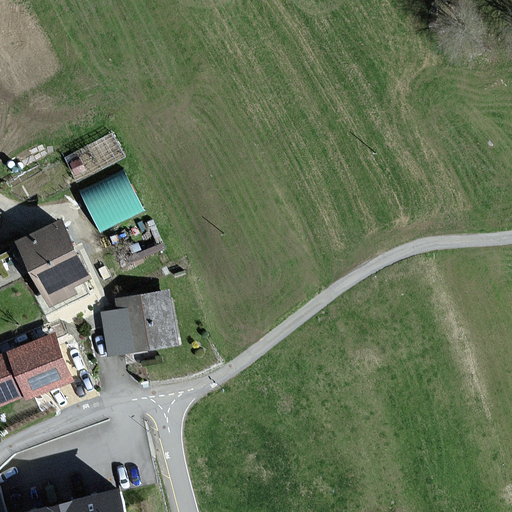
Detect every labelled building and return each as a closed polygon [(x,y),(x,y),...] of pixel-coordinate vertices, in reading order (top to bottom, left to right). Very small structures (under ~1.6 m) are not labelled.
[(123,169),(80,191),(101,233),(145,211),(123,169)] [(91,277),(63,219),(19,240),(50,305),(77,292),(74,285),(91,277)] [(178,343),(170,291),(119,299),(120,310),(104,313),(110,355),(178,343)] [(73,380),(55,333),(0,355),(0,404),(27,394),(28,398),(73,380)] [(126,511),(121,488),(22,511),(126,511)]
